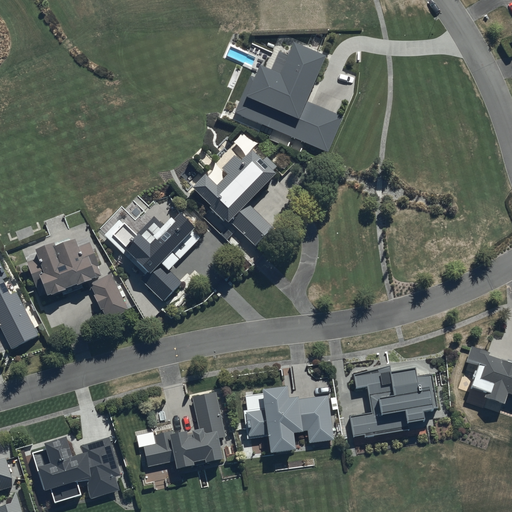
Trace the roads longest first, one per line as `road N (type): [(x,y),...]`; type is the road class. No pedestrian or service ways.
road 1 (residential): [(0,394),(192,344),(328,326),(438,298),(511,261)]
road 2 (residential): [(441,0),(511,141)]
